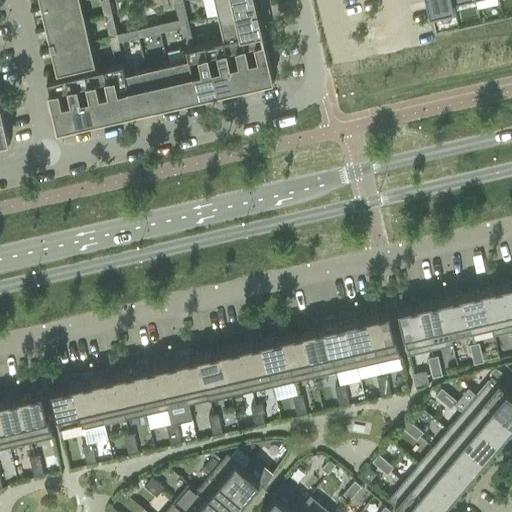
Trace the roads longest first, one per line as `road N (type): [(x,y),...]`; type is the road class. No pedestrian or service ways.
road 1 (secondary): [(511,132),(0,258)]
road 2 (secondary): [(0,289),(511,167)]
road 3 (residential): [(511,231),(0,350)]
road 4 (residential): [(311,56),(318,87),(291,105),(47,161)]
road 5 (unclassified): [(47,161),(8,0)]
